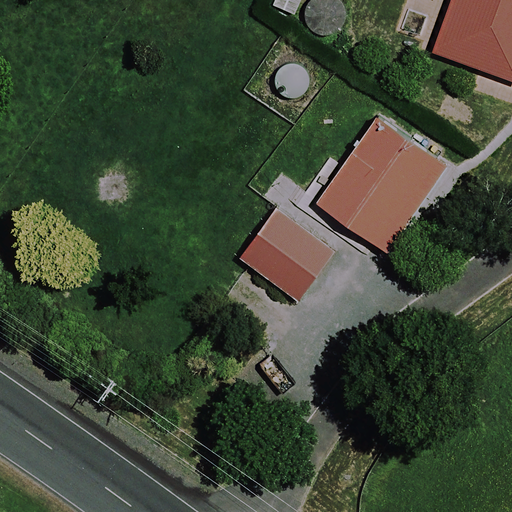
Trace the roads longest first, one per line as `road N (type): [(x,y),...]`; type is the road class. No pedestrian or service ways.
road 1 (unknown): [(272,511),(320,412),(415,343),(511,289)]
road 2 (tertiary): [(0,411),(153,511)]
